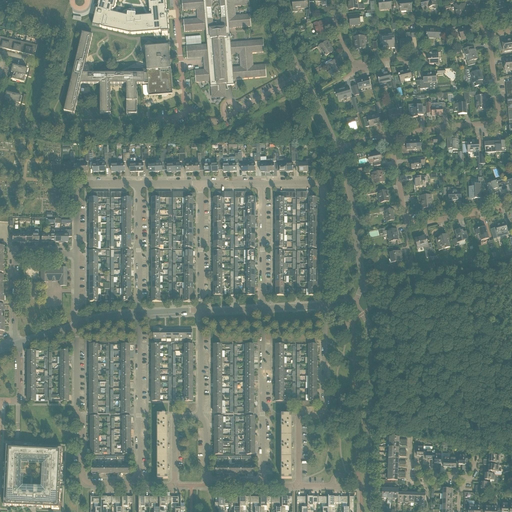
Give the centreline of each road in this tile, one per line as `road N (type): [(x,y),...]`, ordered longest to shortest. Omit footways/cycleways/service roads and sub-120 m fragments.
road 1 (tertiary): [(371,511),(367,325),(355,304)]
road 2 (residential): [(297,486),(298,420),(324,409),(323,305)]
road 3 (unclassified): [(391,133),(494,114),(487,30)]
road 4 (unclassified): [(391,133),(417,219),(511,198)]
road 5 (residential): [(323,305),(321,186),(261,184)]
road 6 (residential): [(261,483),(262,307)]
road 7 (residential): [(137,483),(138,312)]
road 8 (residential): [(83,483),(75,326)]
road 9 (tertiary): [(335,146),(277,0)]
road 10 (unclassified): [(361,289),(388,295),(511,266)]
road 11 (residential): [(16,343),(16,254),(76,253)]
road 12 (tertiary): [(361,289),(335,146)]
road 13 (residential): [(200,312),(199,184)]
road 14 (residential): [(137,483),(173,485),(173,420),(199,415)]
road 15 (residential): [(138,312),(137,185)]
road 16 (unclassified): [(416,53),(355,59),(334,0)]
road 17 (residential): [(262,307),(261,184)]
